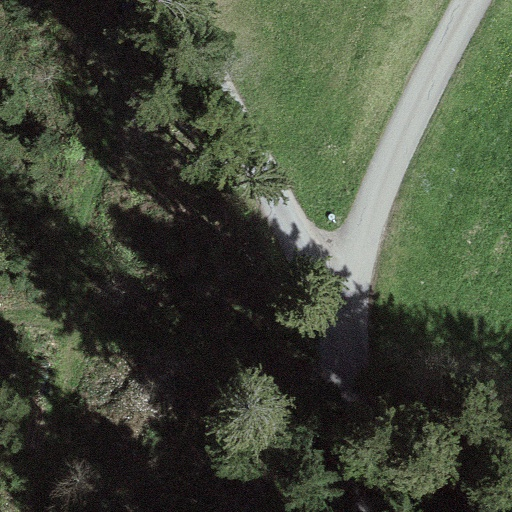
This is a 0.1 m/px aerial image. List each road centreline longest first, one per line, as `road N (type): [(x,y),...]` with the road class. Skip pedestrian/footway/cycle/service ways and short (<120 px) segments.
road 1 (track): [(471,0),(389,163),(334,304),(229,511)]
road 2 (unclassified): [(361,511),(334,304),(168,0)]
